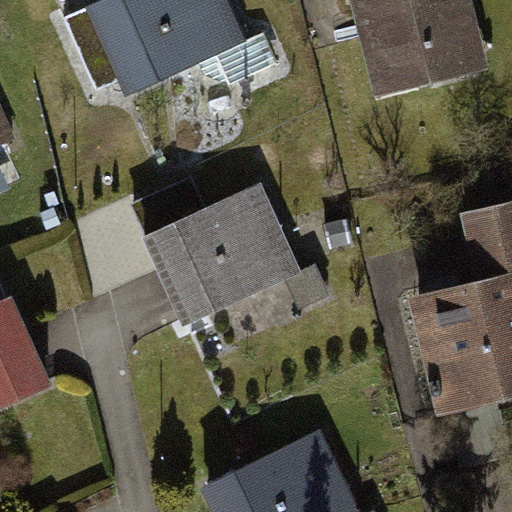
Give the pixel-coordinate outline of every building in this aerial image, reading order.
[(236,0),(129,0),(76,24),(116,110),(257,46),(236,0)] [(480,0),(362,0),(389,96),(499,67),(480,0)] [(0,112),(0,163),(19,155),(0,112)] [(145,206),(162,242),(216,216),(200,182),(145,206)] [(216,216),(162,242),(203,328),(314,276),(273,189),(216,216)] [(502,283),(431,300),(461,423),(511,410),(511,210),(486,217),(502,283)] [(0,281),(0,318),(26,307),(12,276),(0,281)] [(0,318),(0,420),(71,392),(34,304),(26,307),(0,318)] [(320,423),(207,479),(223,511),(356,511),(363,509),(320,423)]
